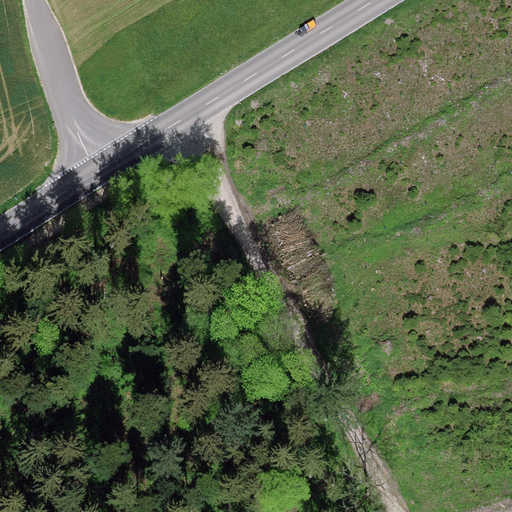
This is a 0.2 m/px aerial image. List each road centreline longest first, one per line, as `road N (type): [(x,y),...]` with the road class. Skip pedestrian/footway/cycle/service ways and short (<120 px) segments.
road 1 (track): [(173,124),(283,292),(406,511)]
road 2 (tertiary): [(0,231),(374,0)]
road 3 (track): [(34,0),(96,172)]
